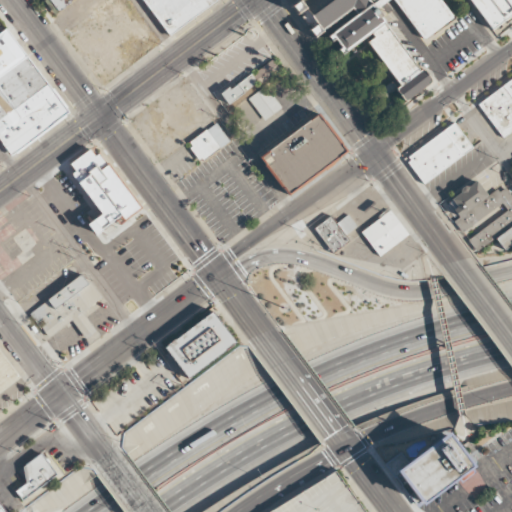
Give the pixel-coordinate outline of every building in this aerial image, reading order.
[(70,0),(49,0),(57,10),(70,0)] [(140,0),(167,37),(218,0),(140,0)] [(299,0),(290,7),(316,43),(359,12),(364,15),(378,2),(376,0),(299,0)] [(376,0),(511,0),(511,17),(500,26),(480,0),(440,0),(455,19),(426,41),(395,0),(380,0),(378,2),(376,0)] [(0,31),(0,138),(12,154),(68,111),(5,28),(0,31)] [(280,71),(273,61),(252,74),(259,85),(280,71)] [(251,94),(248,90),(257,84),(251,75),(220,94),(229,107),(251,94)] [(511,78),(476,103),(502,138),(511,130),(511,78)] [(281,107),(264,85),(247,99),(264,120),(281,107)] [(258,156),(285,195),(346,153),(319,114),(258,156)] [(187,144),(201,161),(228,139),(215,122),(187,144)] [(423,184),(472,148),(454,123),(404,158),(423,184)] [(101,215),(88,224),(95,235),(120,218),(122,221),(138,209),(96,146),(68,165),(101,215)] [(511,197),(503,185),(487,197),(475,181),(446,202),(458,218),(454,221),(476,252),(495,238),(503,249),(511,242),(511,197)] [(360,230),(378,256),(408,235),(389,209),(360,230)] [(331,216),(314,228),(332,253),(349,240),(344,233),(356,225),(347,213),(335,222),(331,216)] [(29,312),(47,338),(73,321),(85,339),(96,331),(82,312),(101,300),(84,275),(29,312)] [(173,342),(196,372),(243,336),(220,306),(173,342)] [(0,346),(0,394),(26,374),(3,344),(0,346)] [(385,464),(394,476),(398,472),(421,503),(472,466),(446,433),(407,463),(399,454),(385,464)] [(41,452),(57,474),(22,501),(14,491),(28,481),(24,465),(41,452)] [(365,511),(336,473),(270,511),(365,511)] [(0,511),(0,501),(8,511),(0,511)]
